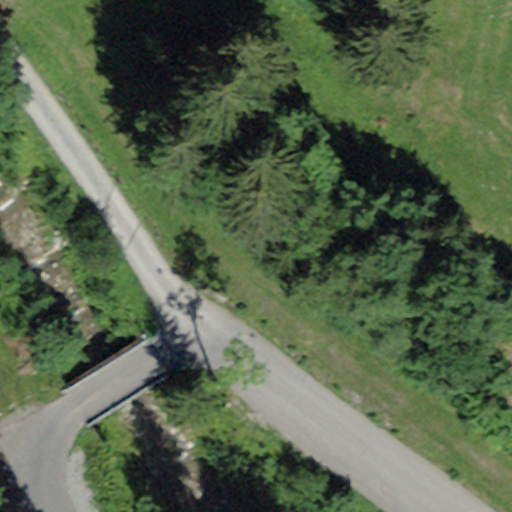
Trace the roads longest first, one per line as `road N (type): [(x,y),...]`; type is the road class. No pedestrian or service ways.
road 1 (residential): [(58,511),(51,466),(63,413),(203,334),(462,511)]
road 2 (track): [(0,61),(87,159),(203,334)]
